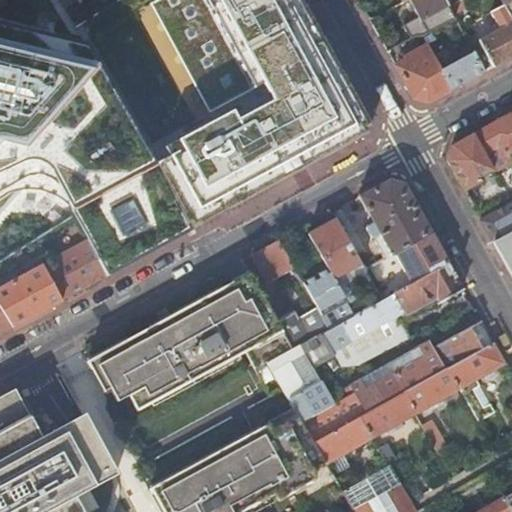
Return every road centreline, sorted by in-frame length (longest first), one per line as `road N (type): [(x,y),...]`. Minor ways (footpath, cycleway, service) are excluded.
road 1 (residential): [(410,141),(0,366)]
road 2 (residential): [(410,141),(511,329)]
road 3 (residential): [(332,0),(410,141)]
